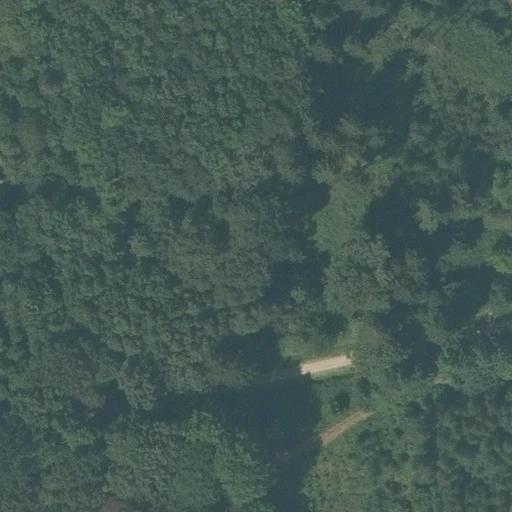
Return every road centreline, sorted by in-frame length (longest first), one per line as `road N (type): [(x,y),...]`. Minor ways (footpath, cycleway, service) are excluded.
road 1 (track): [(79,411),(511,318)]
road 2 (track): [(21,0),(41,234),(79,411)]
